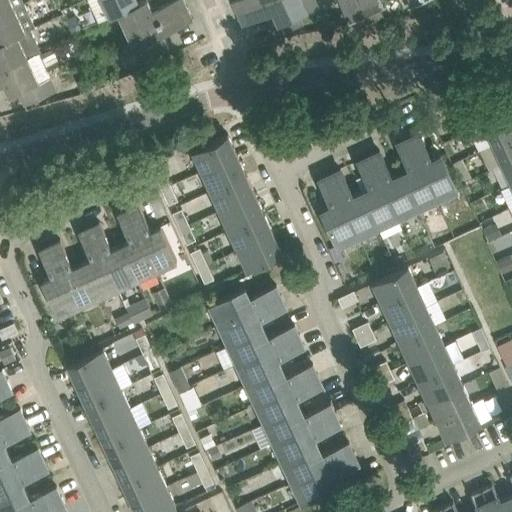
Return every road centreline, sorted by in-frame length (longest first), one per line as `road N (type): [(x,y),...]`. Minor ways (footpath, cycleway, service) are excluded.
road 1 (residential): [(411,496),(319,304),(322,263),(282,169)]
road 2 (residential): [(102,511),(38,370),(33,310),(1,243)]
road 3 (unclassified): [(247,84),(511,55)]
road 4 (unclassified): [(0,162),(247,84)]
road 5 (residential): [(282,169),(414,107)]
road 6 (residential): [(1,243),(133,183)]
